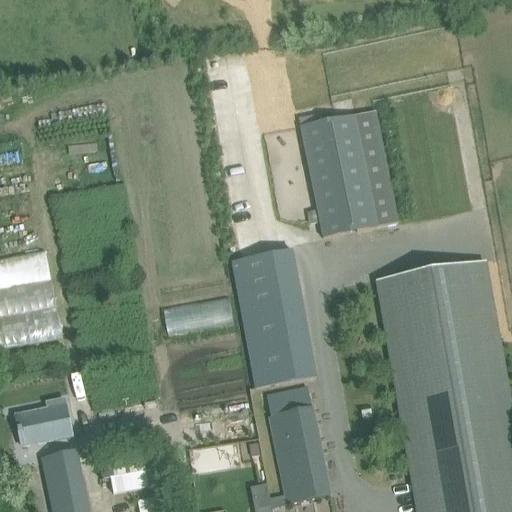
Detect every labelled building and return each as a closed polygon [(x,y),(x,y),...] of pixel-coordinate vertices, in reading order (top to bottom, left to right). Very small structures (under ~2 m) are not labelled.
[(243,0),(243,2),(265,13),(271,0),(243,0)] [(398,225),(375,113),(300,128),(323,239),(398,225)] [(293,252),(230,266),(256,391),(315,378),(293,252)] [(0,353),(65,342),(49,253),(0,261),(0,353)] [(511,511),(511,421),(484,264),(379,282),(414,477),(419,511),(511,511)] [(363,487),(414,477),(379,282),(327,294),(363,487)] [(308,390),(267,398),(271,419),(312,410),(308,390)] [(20,415),(16,415),(23,448),(75,437),(68,404),(67,399),(46,403),(48,408),(36,411),(31,412),(20,415)] [(90,511),(78,451),(40,459),(51,511),(90,511)] [(321,455),(280,464),(289,507),(330,499),(321,455)] [(145,463),(110,466),(112,494),(147,491),(145,463)] [(271,511),(272,510),(270,501),(267,486),(251,489),(254,511),(271,511)] [(137,501),(138,511),(156,511),(154,497),(137,501)]
